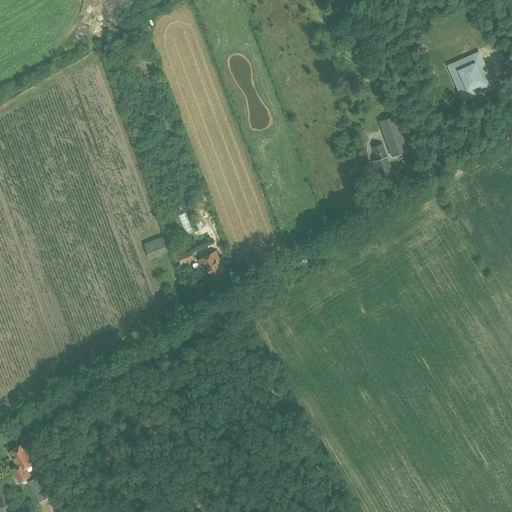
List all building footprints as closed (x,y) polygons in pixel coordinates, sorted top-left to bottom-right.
[(463,102),(496,87),(480,50),(447,65),(463,102)] [(407,150),(399,128),(385,133),(393,156),(407,150)] [(364,156),(369,154),(364,142),(368,140),(364,129),(355,133),(364,156)] [(387,156),(383,143),(372,147),(377,160),(373,161),(379,177),(393,172),(387,156)] [(170,225),(173,233),(191,227),(189,220),(170,225)] [(150,260),(169,252),(163,236),(144,243),(150,260)] [(194,258),(190,250),(179,255),(177,251),(171,253),(177,264),(180,262),(181,264),(194,258)] [(209,279),(226,270),(216,250),(199,259),(209,279)] [(32,475),(27,467),(35,462),(24,443),(10,452),(17,465),(12,468),(19,482),(32,475)] [(0,474),(0,505),(0,506),(11,502),(0,474)] [(40,503),(53,495),(41,475),(27,482),(40,503)] [(17,486),(13,476),(5,480),(9,489),(17,486)]
